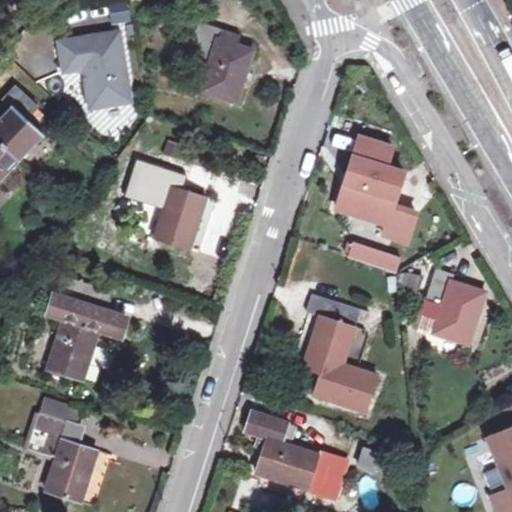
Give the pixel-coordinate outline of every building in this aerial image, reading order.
[(245,73),(253,50),(219,38),(222,30),(204,23),(194,53),(211,59),(202,90),(236,102),(245,73)] [(121,31),(58,41),(64,75),(84,71),(90,109),(133,102),(121,31)] [(0,118),(0,141),(21,161),(46,133),(29,117),(40,104),(19,85),(7,98),(13,104),(0,118)] [(396,202),(406,170),(383,162),(386,148),(360,139),(342,197),(338,208),(389,222),(396,202)] [(0,141),(0,183),(21,161),(0,141)] [(145,208),(147,202),(157,174),(136,167),(125,201),(145,208)] [(183,183),(157,174),(147,202),(163,208),(153,236),(189,249),(206,197),(182,188),(183,183)] [(421,212),(396,202),(389,222),(385,238),(391,241),(411,246),(421,212)] [(352,242),(347,257),(399,273),(402,257),(352,242)] [(420,317),(421,317),(438,323),(434,333),(468,344),(486,292),(451,280),(453,275),(436,268),(426,298),(420,317)] [(400,289),(419,294),(423,277),(405,272),(400,289)] [(82,380),(98,330),(122,337),(128,317),(104,309),(110,290),(62,275),(50,314),(63,319),(47,368),(82,380)] [(321,285),(317,295),(341,302),(344,293),(321,285)] [(320,371),(317,381),(345,390),(353,366),(344,363),(361,309),(341,302),(317,295),(313,294),(306,311),(319,316),(303,366),(320,371)] [(438,323),(421,317),(417,330),(433,336),(434,333),(438,323)] [(378,374),(353,366),(345,390),(317,381),(312,393),(366,410),(378,374)] [(97,448),(82,444),(62,437),(67,422),(78,425),(79,420),(81,413),(42,401),(38,413),(27,448),(55,456),(44,489),(80,500),(97,448)] [(246,431),(261,436),(267,437),(264,447),(256,471),(306,488),(317,454),(290,445),(295,427),(252,412),(246,431)] [(87,428),(78,425),(67,422),(62,437),(82,444),(87,428)] [(511,485),(511,427),(489,437),(510,486),(511,485)] [(267,437),(261,436),(258,445),(264,447),(267,437)] [(397,482),(404,461),(363,449),(357,469),(397,482)] [(496,511),(511,511),(511,485),(510,486),(490,495),(496,511)]
